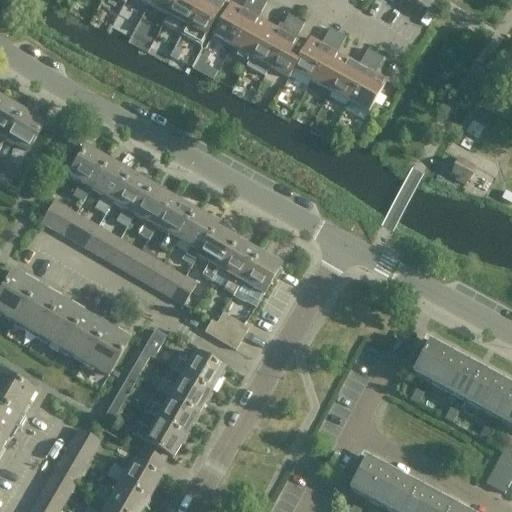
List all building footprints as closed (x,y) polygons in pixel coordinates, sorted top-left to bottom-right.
[(151,0),(148,6),(167,16),(176,0),(151,0)] [(181,36),(200,0),(176,0),(167,16),(162,25),(181,36)] [(214,0),(200,0),(181,36),(201,47),(226,0),(214,0),(215,0),(214,0)] [(231,47),(257,0),(246,0),(241,10),(229,4),(212,37),(231,47)] [(259,0),(257,0),(231,47),(250,58),(268,25),(257,19),(266,4),(259,0)] [(264,77),(269,68),(296,20),(287,16),(279,31),(268,25),(250,58),(245,67),(264,77)] [(296,20),(269,68),(289,79),(293,72),(306,46),(305,46),(295,40),(304,24),(296,20)] [(311,82),(337,34),(329,30),(320,45),(309,39),(305,46),(306,46),(293,72),(311,82)] [(337,34),(311,82),(330,93),(347,60),(337,54),(345,38),(337,34)] [(347,60),(330,93),(348,103),(375,55),(367,50),(358,66),(347,60)] [(200,55),(192,70),(199,74),(207,59),(200,55)] [(375,55),(348,103),(368,114),(386,81),(374,75),(383,59),(375,55)] [(0,99),(0,149),(5,141),(22,112),(0,99)] [(22,112),(5,141),(16,148),(8,160),(20,167),(44,125),(22,112)] [(83,204),(90,191),(108,162),(85,149),(68,178),(80,185),(72,197),(83,204)] [(108,162),(90,191),(101,197),(94,210),(105,216),(112,204),(129,174),(108,162)] [(452,177),(451,178),(464,185),(465,183),(466,184),(473,169),(459,162),(451,176),(452,177)] [(134,216),(151,187),(129,174),(112,204),(123,210),(116,223),(126,229),(134,216)] [(0,176),(0,187),(6,191),(11,183),(0,176)] [(151,187),(134,216),(145,223),(137,235),(148,242),(156,229),(173,200),(151,187)] [(170,255),(178,242),(195,213),(173,200),(156,229),(167,235),(159,248),(170,255)] [(40,224),(52,231),(65,209),(53,202),(40,224)] [(65,209),(52,231),(63,237),(76,216),(65,209)] [(195,213),(178,242),(189,248),(181,261),(192,267),(197,258),(216,225),(195,213)] [(73,243),(86,222),(76,216),(63,237),(73,243)] [(86,222),(73,243),(85,251),(98,229),(86,222)] [(219,270),(236,241),(216,230),(218,226),(216,225),(197,258),(208,264),(201,277),(211,283),(219,270)] [(95,256),(108,235),(98,229),(85,251),(95,256)] [(108,235),(95,256),(107,263),(119,241),(108,235)] [(117,269),(130,247),(119,241),(107,263),(117,269)] [(236,241),(219,270),(230,277),(223,290),(233,296),(241,283),(258,254),(236,241)] [(130,247),(117,269),(129,276),(141,254),(130,247)] [(139,282),(152,260),(141,254),(129,276),(139,282)] [(281,272),(278,270),(280,267),(258,254),(241,283),(249,288),(245,295),(246,300),(244,303),(256,310),(273,280),(275,281),(281,272)] [(152,260),(139,282),(150,288),(163,267),(152,260)] [(162,295),(174,273),(163,267),(150,288),(162,295)] [(12,273),(0,293),(0,316),(13,324),(35,287),(12,273)] [(174,273),(162,295),(172,301),(185,279),(174,273)] [(185,279),(172,301),(183,307),(196,286),(185,279)] [(36,338),(59,301),(35,287),(13,324),(36,338)] [(36,338),(59,351),(82,314),(59,301),(36,338)] [(105,327),(82,314),(59,351),(83,365),(105,327)] [(216,325),(242,340),(248,330),(222,315),(216,325)] [(235,352),(242,340),(216,325),(211,322),(204,334),(235,352)] [(129,341),(105,327),(83,365),(107,379),(129,341)] [(166,337),(155,331),(142,353),(150,358),(149,358),(153,360),(166,337)] [(411,375),(463,403),(511,429),(511,389),(428,344),(411,375)] [(128,375),(137,380),(149,358),(150,358),(142,353),(128,375)] [(181,377),(211,394),(224,371),(195,354),(188,366),(175,358),(169,369),(181,377)] [(0,373),(0,405),(21,417),(34,394),(0,373)] [(137,380),(128,375),(116,398),(124,402),(137,380)] [(211,394),(181,377),(175,388),(162,380),(156,391),(169,398),(198,415),(211,394)] [(415,390),(410,401),(418,405),(423,395),(415,390)] [(124,402),(116,398),(103,420),(111,424),(124,402)] [(156,420),(185,437),(198,415),(169,398),(162,409),(149,402),(143,413),(156,420)] [(0,405),(0,435),(7,440),(21,417),(0,405)] [(450,409),(444,420),(453,424),(458,413),(450,409)] [(185,437),(156,420),(149,431),(136,424),(130,435),(145,444),(140,453),(161,466),(167,456),(172,460),(185,437)] [(484,428),(479,438),(486,443),(492,432),(484,428)] [(72,442),(93,454),(100,443),(79,430),(72,442)] [(93,454),(72,442),(65,453),(87,465),(93,454)] [(511,457),(511,450),(506,447),(501,457),(510,462),(511,457)] [(60,463),(81,475),(87,465),(65,453),(60,463)] [(106,476),(119,484),(148,501),(161,479),(156,475),(161,466),(140,453),(134,463),(132,461),(125,473),(112,466),(106,476)] [(505,471),(510,462),(501,457),(496,466),(505,471)] [(349,492),(386,511),(460,511),(363,461),(349,492)] [(53,475),(74,487),(81,475),(60,463),(53,475)] [(505,471),(496,466),(490,476),(500,481),(505,471)] [(509,486),(511,479),(511,474),(505,471),(500,481),(509,486)] [(74,487),(53,475),(47,485),(68,497),(74,487)] [(495,490),(500,481),(490,476),(485,485),(495,490)] [(500,481),(495,490),(504,495),(509,486),(500,481)] [(93,498),(106,506),(117,511),(142,511),(148,501),(119,484),(112,495),(100,487),(93,498)] [(68,497),(47,485),(40,497),(61,509),(68,497)] [(34,507),(43,511),(59,511),(61,509),(40,497),(34,507)]
